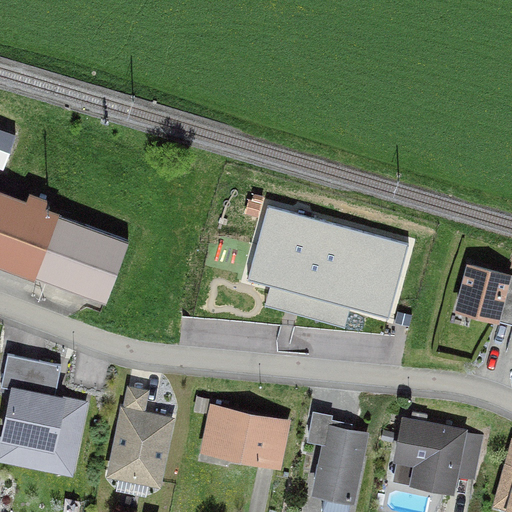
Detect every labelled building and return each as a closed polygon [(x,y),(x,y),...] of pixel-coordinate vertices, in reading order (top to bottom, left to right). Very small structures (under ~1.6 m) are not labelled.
[(0,195),(0,271),(97,306),(121,241),(38,211),(41,204),(14,194),(12,200),(0,195)] [(408,244),(267,207),(248,278),(389,315),(408,244)] [(511,274),(469,262),(455,309),(494,320),(504,288),(511,289),(511,274)] [(511,289),(504,288),(494,320),(511,324),(511,289)] [(59,363),(9,352),(4,376),(13,378),(0,437),(0,455),(70,471),(86,398),(53,391),(59,363)] [(129,386),(110,468),(156,479),(171,417),(142,410),(147,391),(129,386)] [(307,434),(325,438),(329,420),(331,412),(314,408),(307,434)] [(281,427),(208,412),(200,451),(272,467),(281,427)] [(353,495),(368,430),(329,420),(325,438),(313,486),(353,495)] [(478,439),(398,423),(386,482),(441,493),(445,474),(469,479),(478,439)] [(511,511),(511,443),(507,442),(487,511),(511,511)]
